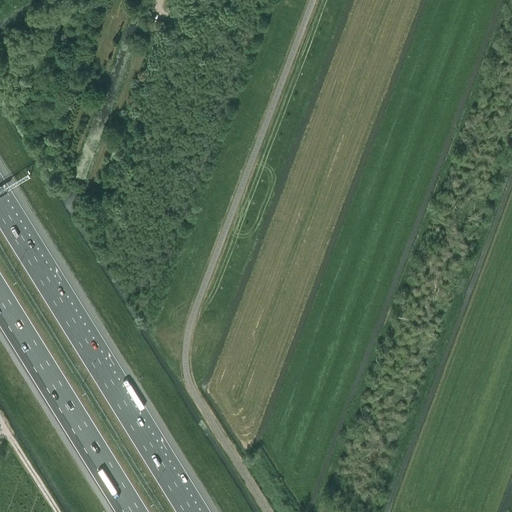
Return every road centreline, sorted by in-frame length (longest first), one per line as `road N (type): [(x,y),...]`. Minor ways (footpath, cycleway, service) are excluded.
road 1 (motorway): [(189,511),(0,202)]
road 2 (motorway): [(0,300),(131,511)]
